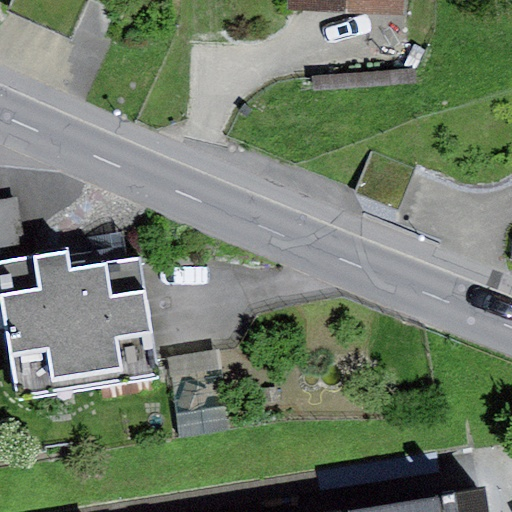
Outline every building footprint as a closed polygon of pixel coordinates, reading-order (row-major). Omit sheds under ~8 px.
[(404,0),(291,0),(291,11),(404,16),(404,0)] [(367,162),(355,191),(398,209),(410,180),(367,162)] [(15,199),(0,201),(0,255),(24,252),(15,199)] [(68,254),(0,265),(0,291),(18,402),(159,380),(140,262),(71,273),(68,254)] [(488,511),(486,496),(383,511),(488,511)]
